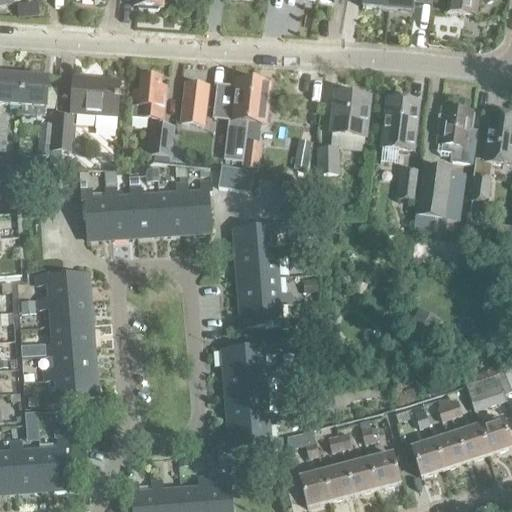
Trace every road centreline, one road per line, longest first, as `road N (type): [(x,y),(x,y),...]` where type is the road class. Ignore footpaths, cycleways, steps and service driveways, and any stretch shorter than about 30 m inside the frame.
road 1 (residential): [(0,39),(511,75)]
road 2 (residential): [(128,421),(133,437),(148,443),(180,441),(197,427),(191,289),(186,273),(170,267),(126,272),(117,289)]
road 3 (residential): [(117,289),(128,421)]
